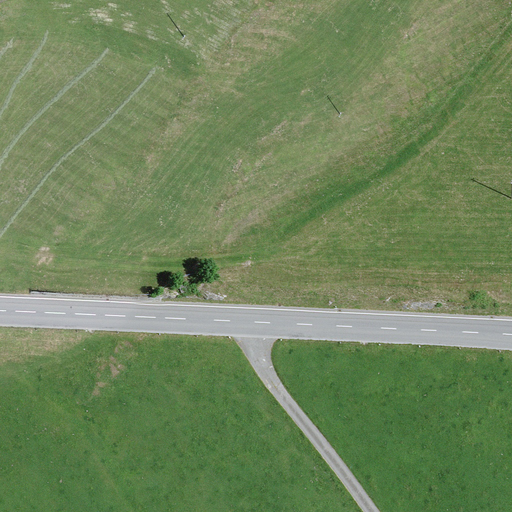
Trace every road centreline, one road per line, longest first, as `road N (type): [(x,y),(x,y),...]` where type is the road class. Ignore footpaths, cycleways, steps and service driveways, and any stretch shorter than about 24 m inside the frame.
road 1 (tertiary): [(511,335),(0,309)]
road 2 (track): [(370,511),(264,371),(253,322)]
